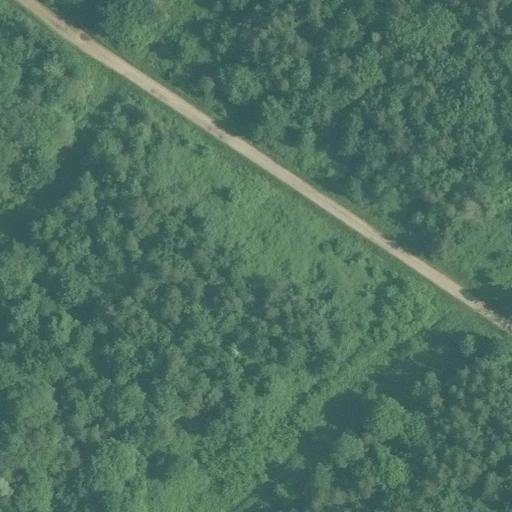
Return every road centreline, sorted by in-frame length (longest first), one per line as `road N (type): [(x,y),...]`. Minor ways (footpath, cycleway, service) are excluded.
road 1 (track): [(511,328),(27,0)]
road 2 (track): [(0,243),(53,201),(77,169),(125,68)]
